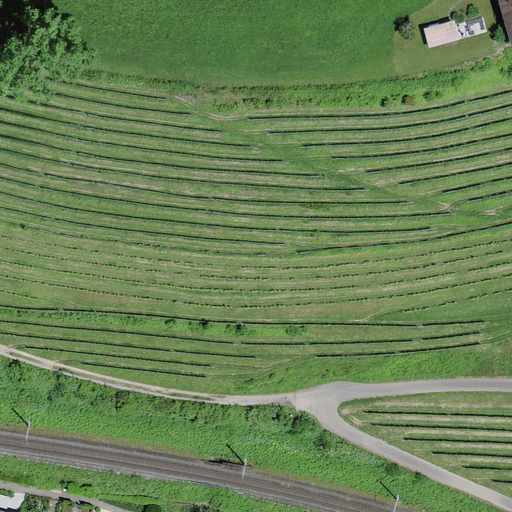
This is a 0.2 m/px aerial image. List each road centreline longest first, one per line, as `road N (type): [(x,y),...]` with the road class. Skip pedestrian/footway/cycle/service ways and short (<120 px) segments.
road 1 (track): [(0,348),(127,386),(218,400),(321,399)]
road 2 (track): [(321,399),(337,427),(511,504)]
road 3 (track): [(321,399),(337,391),(511,386)]
